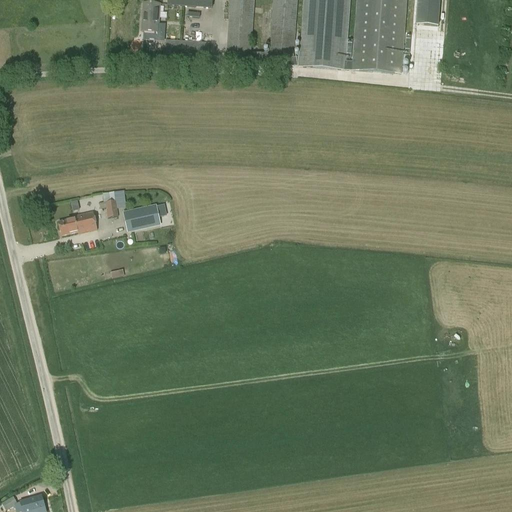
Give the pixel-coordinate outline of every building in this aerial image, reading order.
[(212,0),(167,0),(167,6),(211,9),(212,0)] [(268,67),(268,65),(293,67),(297,0),(272,0),(269,55),(251,54),(254,0),(229,0),(225,62),(250,64),(250,66),(268,67)] [(304,0),(300,67),(352,71),(402,75),(407,0),(357,0),(353,63),(345,62),(349,0),(304,0)] [(439,0),(417,0),(416,25),(438,27),(439,0)] [(152,5),(143,4),(141,32),(144,32),(143,40),(163,41),(164,26),(158,25),(160,5),(157,5),(158,4),(152,3),(152,5)] [(209,43),(165,41),(164,58),(208,60),(209,43)] [(117,219),(115,204),(113,195),(102,196),(103,205),(99,206),(100,212),(106,211),(107,221),(117,219)] [(155,207),(124,214),(128,233),(159,226),(156,211),(155,208),(155,207)] [(78,233),(78,235),(97,231),(93,213),(73,218),(74,220),(58,224),(62,237),(78,233)] [(123,269),(110,273),(112,280),(125,276),(123,269)] [(15,511),(45,511),(41,497),(17,504),(13,498),(1,505),(5,511),(14,507),(15,511)]
